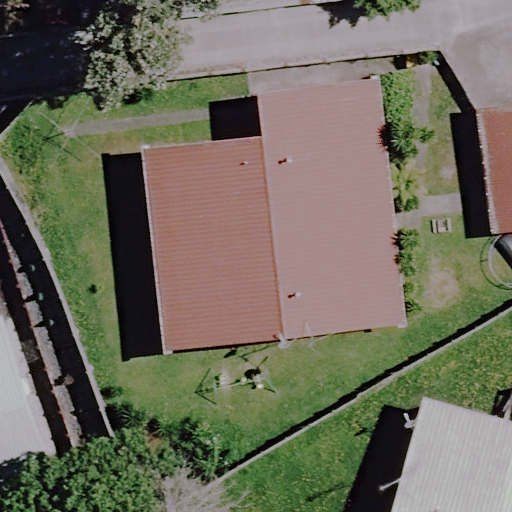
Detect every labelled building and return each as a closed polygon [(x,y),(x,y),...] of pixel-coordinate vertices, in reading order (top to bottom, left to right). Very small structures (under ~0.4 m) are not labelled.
[(278,0),(117,0),(118,17),(279,11),(278,0)] [(395,329),(370,82),(249,94),(253,137),(136,149),(157,353),(395,329)] [(511,235),(511,107),(467,116),(488,239),(511,235)] [(0,503),(47,488),(0,341),(0,503)] [(511,511),(511,424),(416,398),(384,511),(511,511)]
